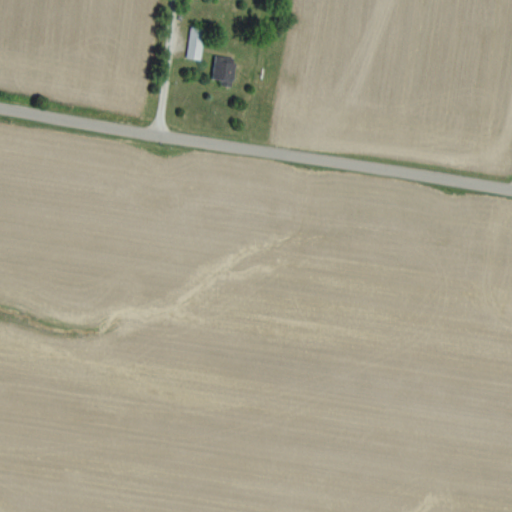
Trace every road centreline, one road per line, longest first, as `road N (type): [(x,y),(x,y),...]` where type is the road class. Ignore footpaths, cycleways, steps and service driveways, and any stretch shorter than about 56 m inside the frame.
road 1 (residential): [(511,192),(168,144),(0,108)]
road 2 (residential): [(155,141),(170,0)]
